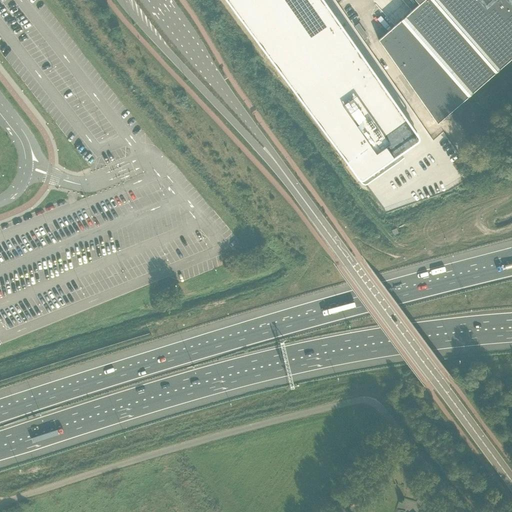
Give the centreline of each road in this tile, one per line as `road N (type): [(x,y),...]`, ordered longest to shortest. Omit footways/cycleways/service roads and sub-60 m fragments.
road 1 (motorway): [(511,269),(237,340),(0,415)]
road 2 (motorway): [(0,445),(242,371),(339,349),(511,328)]
road 3 (secondary): [(511,480),(270,156)]
road 4 (unclassified): [(464,511),(376,405),(362,400),(129,462)]
road 5 (secondary): [(124,0),(270,156)]
road 6 (secondary): [(270,156),(155,0)]
road 7 (track): [(129,462),(0,506)]
road 8 (track): [(511,192),(404,250)]
